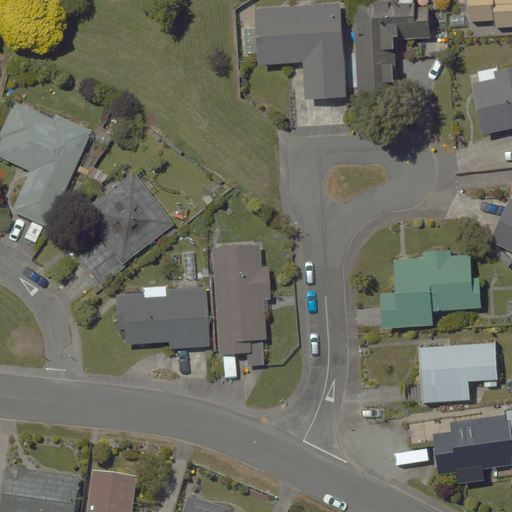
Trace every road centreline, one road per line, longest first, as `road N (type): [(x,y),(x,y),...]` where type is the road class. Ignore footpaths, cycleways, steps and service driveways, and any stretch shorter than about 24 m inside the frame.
road 1 (residential): [(324,248),(351,216),(401,190),(404,165),(383,148),(315,155),(302,180),(319,231)]
road 2 (residential): [(62,402),(166,413),(290,461)]
road 3 (residential): [(324,248),(329,363),(290,461)]
road 4 (residential): [(0,270),(44,305),(55,326),(62,402)]
